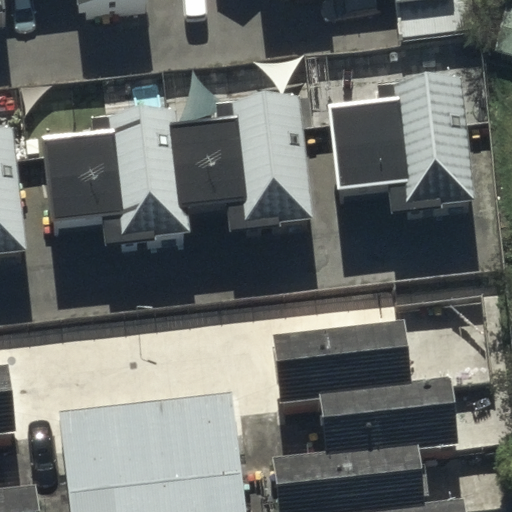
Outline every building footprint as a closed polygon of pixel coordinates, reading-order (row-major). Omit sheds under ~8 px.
[(0,0),(0,13),(4,13),(2,0),(74,0),(75,9),(149,0),(148,0),(0,0)] [(391,0),(396,39),(477,30),(473,0),(391,0)] [(511,13),(509,13),(497,60),(511,64),(511,13)] [(385,125),(335,131),(346,219),(396,213),(399,239),(485,229),(466,86),(382,97),(385,125)] [(225,147),(185,152),(194,233),(235,228),(239,259),(326,249),(309,104),(221,115),(225,147)] [(99,161),(51,167),(61,249),(108,244),(112,272),(197,262),(194,233),(185,152),(179,117),(95,127),(99,161)] [(0,285),(35,282),(18,138),(0,140),(0,285)] [(410,338),(279,352),(287,420),(326,415),(418,407),(410,338)] [(16,386),(0,387),(0,455),(22,454),(16,386)] [(418,407),(326,415),(333,482),(427,471),(465,468),(459,403),(418,407)] [(248,511),(236,404),(59,423),(69,511),(248,511)] [(431,511),(427,471),(333,482),(282,487),(284,511),(431,511)]
